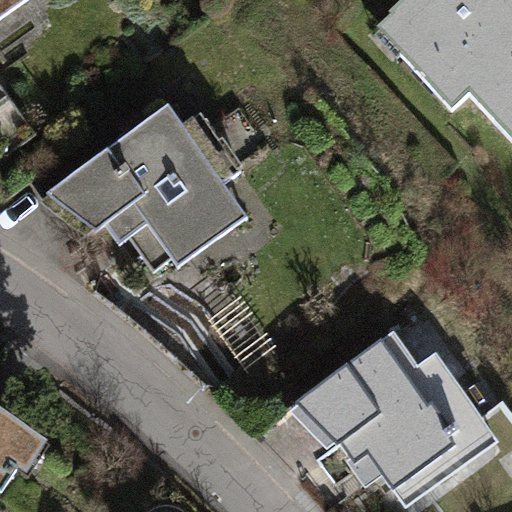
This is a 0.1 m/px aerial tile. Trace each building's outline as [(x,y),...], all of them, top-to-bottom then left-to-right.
[(0,0),(0,55),(77,1),(76,0),(0,0)] [(511,0),(401,0),(375,30),(511,155),(511,0)] [(166,107),(73,186),(157,285),(251,207),(166,107)] [(374,325),(289,400),(389,511),(395,511),(477,440),(374,325)] [(0,417),(0,504),(2,506),(43,448),(0,417)]
